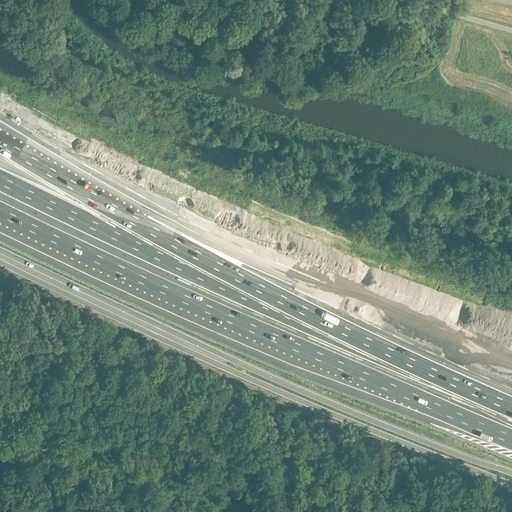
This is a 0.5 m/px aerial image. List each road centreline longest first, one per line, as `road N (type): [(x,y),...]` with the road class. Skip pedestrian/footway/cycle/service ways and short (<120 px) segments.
road 1 (motorway): [(511,408),(247,282),(0,141)]
road 2 (motorway): [(0,195),(173,289),(511,441)]
road 3 (motorway): [(511,357),(247,249),(0,129)]
road 4 (tertiary): [(511,479),(285,389),(0,254)]
road 5 (unknown): [(0,355),(172,423),(270,471),(322,511)]
